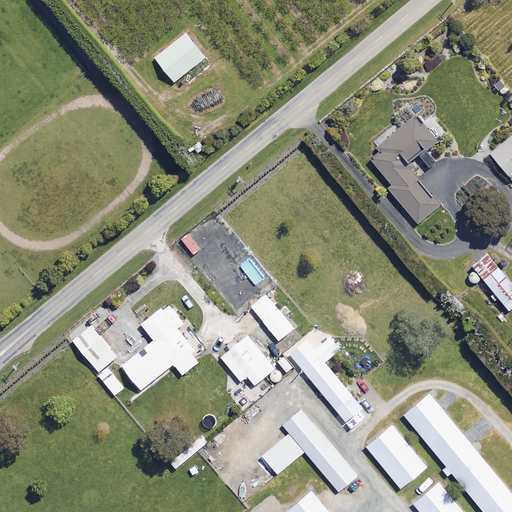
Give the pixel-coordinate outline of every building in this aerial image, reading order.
[(204,57),(185,32),(154,57),(173,81),(204,57)] [(435,140),(414,114),(376,144),(381,150),(371,158),(393,185),(389,188),(416,222),(438,204),(404,162),(416,152),(427,167),(434,162),(424,149),(435,140)] [(511,176),(511,132),(488,152),(510,178),(511,176)] [(511,304),(511,282),(485,250),(470,262),(507,309),(511,304)] [(293,327),(265,292),(250,304),(277,339),(293,327)] [(183,321),(167,301),(140,322),(153,338),(121,364),(140,388),(172,362),(181,373),(198,360),(190,350),(193,348),(176,327),(183,321)] [(116,355),(90,324),(72,339),(98,370),(116,355)] [(273,367),(246,334),(220,356),(240,379),(246,374),(253,383),(273,367)] [(339,348),(329,335),(313,349),(305,338),(288,352),(344,420),(361,406),(323,361),(339,348)] [(511,511),(511,493),(428,392),(402,413),(484,511),(511,511)] [(356,474),(300,408),(282,423),(288,431),(261,454),(277,472),(303,450),(338,490),(356,474)] [(425,465),(390,423),(365,444),(399,486),(425,465)] [(463,511),(438,480),(412,501),(421,511),(463,511)] [(329,511),(310,488),(280,511),(329,511)]
